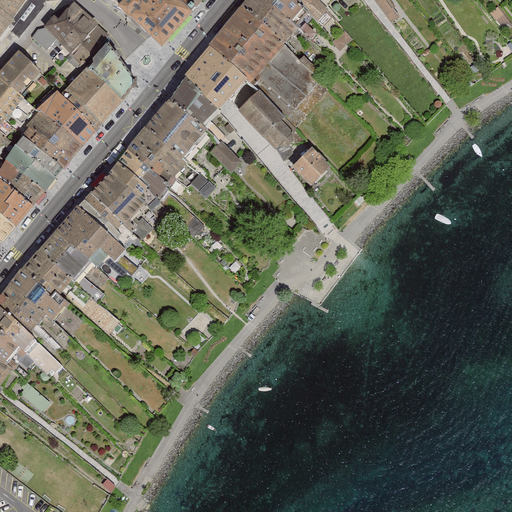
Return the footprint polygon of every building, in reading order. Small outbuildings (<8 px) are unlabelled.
[(29,0),(0,0),(0,35),(3,37),(29,0)] [(132,0),(128,7),(139,19),(170,44),(202,7),(194,0),(132,0)] [(285,49),(303,27),(268,0),(255,0),(246,13),(285,49)] [(331,8),(320,0),(268,0),(303,27),(316,39),(323,31),(338,51),(352,43),(331,8)] [(320,0),(331,8),(338,0),(320,0)] [(390,0),(374,0),(392,22),(402,14),(390,0)] [(61,5),(45,29),(82,65),(104,43),(110,36),(79,2),(74,8),(61,5)] [(503,28),(510,22),(498,6),(491,12),(503,28)] [(253,77),(285,49),(246,13),(221,43),(253,77)] [(123,101),(134,84),(104,43),(82,65),(123,101)] [(227,107),(253,77),(221,43),(196,72),(192,76),(224,111),(227,107)] [(319,82),(285,49),(253,77),(265,87),(293,113),(319,82)] [(27,96),(45,72),(23,51),(1,79),(27,96)] [(70,88),(106,122),(123,101),(82,65),(70,88)] [(208,127),(224,111),(192,76),(172,103),(208,127)] [(0,130),(27,96),(1,79),(0,79),(0,130)] [(265,87),(243,108),(281,146),(285,143),(291,143),(298,134),(298,127),(302,122),(293,113),(265,87)] [(28,132),(67,166),(106,122),(70,88),(28,132)] [(208,127),(172,103),(148,130),(189,160),(212,131),(208,127)] [(189,160),(148,130),(116,172),(148,202),(158,210),(193,162),(189,160)] [(0,152),(9,140),(0,132),(0,152)] [(19,144),(58,175),(67,166),(28,132),(19,144)] [(10,159),(47,192),(58,175),(19,144),(10,159)] [(226,144),(215,155),(236,175),(246,164),(226,144)] [(314,149),(297,169),(316,185),(333,166),(314,149)] [(0,170),(0,177),(34,206),(47,192),(10,159),(0,170)] [(148,202),(116,172),(91,194),(129,229),(148,202)] [(192,183),(207,198),(216,188),(201,173),(192,183)] [(0,214),(15,228),(27,215),(34,206),(0,177),(0,214)] [(91,194),(81,206),(58,235),(95,260),(104,253),(137,278),(153,256),(138,239),(129,229),(91,194)] [(0,240),(3,243),(15,228),(0,214),(0,240)] [(83,277),(95,260),(58,235),(51,242),(41,253),(79,282),(83,277)] [(110,339),(121,324),(101,306),(108,296),(83,277),(79,282),(41,253),(25,270),(73,304),(110,339)] [(58,325),(73,304),(25,270),(11,287),(46,317),(58,325)] [(0,304),(37,333),(46,317),(11,287),(0,303),(0,304)] [(52,380),(64,368),(38,344),(41,339),(37,333),(0,304),(0,326),(25,348),(52,380)] [(0,326),(0,357),(10,366),(25,348),(0,326)] [(10,366),(0,357),(0,380),(1,381),(4,387),(18,368),(10,366)] [(46,410),(52,400),(28,386),(22,396),(46,410)]
